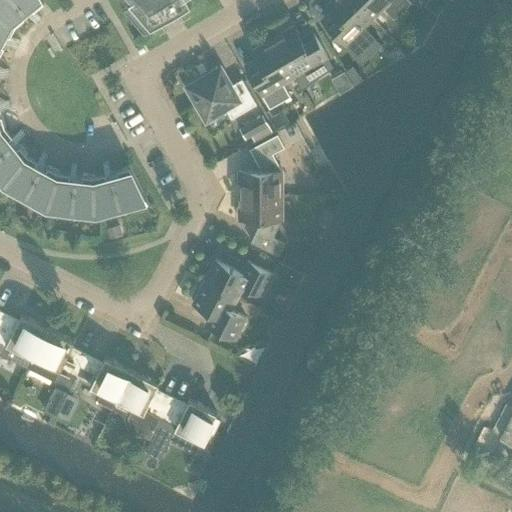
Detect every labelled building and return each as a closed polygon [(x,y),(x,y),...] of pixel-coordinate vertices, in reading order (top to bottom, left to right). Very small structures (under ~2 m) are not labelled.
[(97,216),(148,201),(130,165),(94,175),(59,171),(27,154),(5,126),(0,108),(0,53),(15,24),(44,1),(43,0),(0,0),(0,183),(1,185),(46,210),(97,216)] [(133,0),(134,0),(129,3),(151,28),(191,5),(187,0),(133,0)] [(372,18),(355,0),(331,0),(326,5),(341,20),(331,30),(356,55),(373,39),(362,28),(372,18)] [(355,0),(372,18),(383,7),(394,19),(411,2),(408,0),(355,0)] [(274,40),(295,75),(306,69),(311,78),(333,66),(318,39),(306,46),(294,25),(283,31),(284,34),(274,40)] [(295,75),(274,40),(264,46),(263,43),(252,49),(258,61),(246,68),(270,108),(290,96),(282,83),(295,75)] [(230,85),(220,68),(187,87),(206,120),(226,109),(231,118),(256,104),(242,79),(230,85)] [(250,145),(274,134),(266,116),(241,127),(250,145)] [(241,195),(282,195),(282,171),(272,153),(284,147),(277,135),(250,149),(257,161),(261,159),(267,171),(238,171),(238,183),(241,183),(241,195)] [(282,195),(241,195),(241,206),(238,206),(238,219),(268,219),(262,231),(257,229),(251,242),(278,255),(285,243),(273,237),(282,219),(282,195)] [(204,281),(236,297),(242,285),(262,295),(273,274),(247,260),(241,272),(215,259),(204,281)] [(230,309),(236,297),(204,281),(193,303),(219,316),(213,328),(235,339),(246,317),(230,309)] [(18,320),(3,312),(0,317),(0,350),(2,352),(2,353),(28,366),(32,358),(48,326),(47,327),(21,314),(18,320)] [(49,327),(48,326),(32,358),(28,366),(55,379),(56,378),(71,386),(76,376),(87,355),(71,347),(74,341),(48,328),(49,327)] [(96,400),(112,409),(116,401),(133,369),(132,368),(131,370),(105,357),(102,362),(87,355),(76,376),(92,383),(90,386),(101,391),(96,400)] [(160,417),(161,418),(171,397),(156,389),(159,383),(133,370),(133,369),(116,401),(117,401),(118,400),(129,405),(124,416),(127,427),(150,438),(160,417)] [(67,392),(54,386),(42,410),(55,416),(67,392)] [(78,398),(68,393),(57,415),(67,420),(78,398)] [(171,397),(161,418),(176,426),(174,428),(202,442),(205,436),(209,438),(218,421),(214,419),(217,413),(189,399),(186,405),(171,397)] [(511,415),(501,437),(511,442),(511,459),(511,462),(511,415)]
